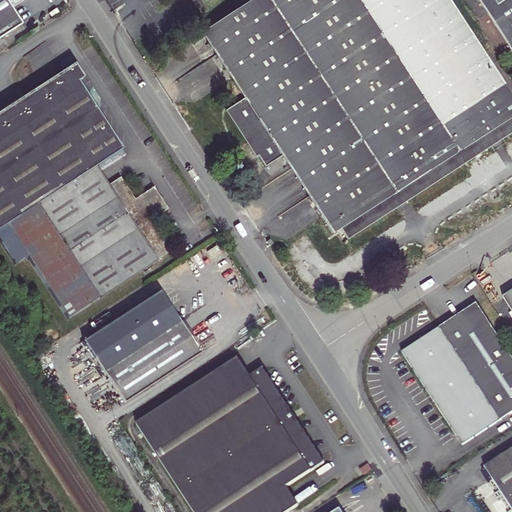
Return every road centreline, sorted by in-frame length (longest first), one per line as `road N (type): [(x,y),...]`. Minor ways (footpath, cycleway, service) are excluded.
road 1 (unclassified): [(86,0),(318,352)]
road 2 (unclassified): [(318,352),(511,226)]
road 3 (unclassified): [(318,352),(418,511)]
